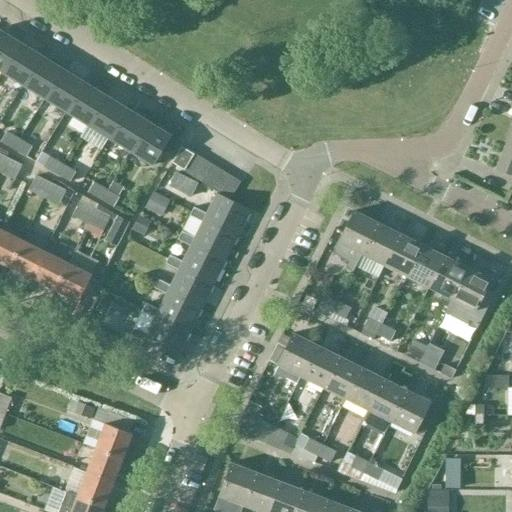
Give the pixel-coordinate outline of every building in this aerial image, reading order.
[(0,72),(1,74),(20,44),(0,31),(0,72)] [(23,87),(41,57),(20,44),(1,74),(23,87)] [(44,100),(63,70),(41,57),(23,87),(44,100)] [(66,113),(84,84),(63,70),(44,100),(66,113)] [(87,127),(106,97),(84,84),(66,113),(87,127)] [(109,140),(127,110),(106,97),(87,127),(109,140)] [(130,153),(149,123),(127,110),(109,140),(130,153)] [(130,153),(152,167),(170,137),(149,123),(130,153)] [(14,150),(19,141),(6,133),(1,142),(14,150)] [(32,148),(19,141),(14,150),(27,158),(32,148)] [(511,149),(506,147),(496,171),(511,176),(511,149)] [(182,148),(172,163),(184,171),(194,155),(182,148)] [(193,178),(204,160),(194,154),(183,172),(193,178)] [(57,175),(63,166),(50,158),(44,168),(57,175)] [(6,159),(0,171),(0,173),(15,181),(22,167),(6,159)] [(202,184),(213,166),(204,160),(193,178),(202,184)] [(57,175),(70,183),(76,173),(63,166),(57,175)] [(211,189),(222,171),(213,166),(202,184),(211,189)] [(221,195),(232,177),(222,171),(211,189),(221,195)] [(43,199),(50,184),(35,177),(28,191),(43,199)] [(230,201),(241,183),(232,177),(221,195),(230,201)] [(50,184),(43,199),(59,206),(66,192),(50,184)] [(101,201),(106,191),(93,184),(88,193),(101,201)] [(101,201),(114,208),(120,199),(106,191),(101,201)] [(205,219),(238,236),(250,211),(217,195),(207,215),(194,209),(190,216),(203,222),(205,219)] [(88,225),(95,210),(79,203),(72,217),(88,225)] [(95,210),(88,225),(103,232),(110,218),(95,210)] [(352,273),(361,255),(377,223),(354,212),(332,254),(348,262),(345,269),(352,273)] [(226,259),(238,236),(205,219),(203,222),(195,239),(182,233),(178,240),(191,246),(193,244),(226,259)] [(384,266),(399,235),(377,223),(361,255),(384,266)] [(0,263),(10,268),(23,242),(0,230),(0,263)] [(406,277),(422,246),(399,235),(384,266),(406,277)] [(32,279),(45,253),(23,242),(10,268),(32,279)] [(214,283),(226,259),(193,244),(191,246),(183,263),(170,256),(167,264),(179,270),(181,267),(214,283)] [(429,289),(445,257),(422,246),(406,277),(429,289)] [(55,291),(68,264),(45,253),(32,279),(55,291)] [(451,300),(467,269),(445,257),(429,289),(451,300)] [(68,264),(55,291),(78,302),(91,276),(68,264)] [(202,307),(214,283),(181,267),(179,270),(171,287),(158,281),(155,288),(167,294),(168,291),(202,307)] [(467,269),(451,300),(444,314),(476,330),(493,295),(485,291),(490,280),(467,269)] [(190,331),(202,307),(168,291),(167,294),(159,311),(146,305),(143,312),(155,318),(157,315),(190,331)] [(329,319),(337,303),(322,296),(315,312),(329,319)] [(342,325),(350,309),(337,303),(329,319),(342,325)] [(177,356),(190,331),(157,315),(155,318),(147,334),(134,328),(131,336),(143,342),(145,339),(177,356)] [(377,335),(382,325),(368,318),(360,334),(373,341),(377,335)] [(390,341),(395,332),(382,325),(377,335),(390,341)] [(300,377),(316,345),(293,334),(277,366),(300,377)] [(422,358),(427,348),(413,341),(408,351),(422,358)] [(322,389),(338,357),(316,345),(300,377),(322,389)] [(443,352),(429,345),(427,348),(422,358),(419,364),(424,367),(427,362),(436,366),(443,352)] [(345,400),(361,368),(338,357),(322,389),(345,400)] [(368,411),(383,379),(361,368),(345,400),(368,411)] [(484,389),(508,389),(508,377),(484,377),(484,389)] [(390,422),(406,390),(383,379),(368,411),(390,422)] [(431,410),(427,408),(430,402),(406,390),(390,422),(414,434),(416,429),(421,431),(431,410)] [(0,412),(5,414),(12,398),(0,393),(0,412)] [(474,416),(483,416),(483,406),(474,406),(474,416)] [(483,426),(483,416),(474,416),(474,426),(483,426)] [(270,437),(275,427),(261,421),(257,430),(239,422),(233,432),(266,445),(270,437)] [(122,459),(132,435),(105,425),(95,449),(122,459)] [(283,444),(288,434),(275,427),(270,437),(283,444)] [(309,439),(308,439),(300,435),(291,453),(307,460),(311,452),(317,455),(322,446),(324,442),(311,435),(309,439)] [(331,462),(336,452),(322,446),(317,455),(331,462)] [(113,483),(122,459),(95,449),(86,473),(113,483)] [(361,482),(370,463),(356,456),(351,466),(342,462),(337,472),(361,482)] [(505,481),(506,462),(491,461),(490,480),(505,481)] [(383,470),(370,463),(361,482),(377,488),(378,485),(377,485),(377,481),(383,470)] [(218,497),(213,511),(215,511),(240,511),(243,506),(256,473),(231,464),(218,497)] [(104,507),(113,483),(86,473),(77,497),(104,507)] [(258,511),(267,511),(279,482),(256,473),(243,506),(258,511)] [(294,511),(303,491),(279,482),(267,511),(294,511)] [(321,511),(326,500),(303,491),(294,511),(321,511)] [(66,492),(58,511),(102,511),(104,507),(77,497),(66,492)] [(348,511),(350,509),(326,500),(321,511),(348,511)]
